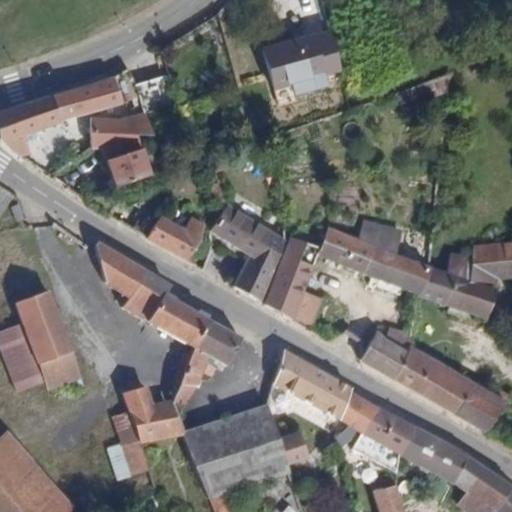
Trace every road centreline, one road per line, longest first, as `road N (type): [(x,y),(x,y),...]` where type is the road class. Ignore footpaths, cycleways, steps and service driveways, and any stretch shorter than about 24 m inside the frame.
road 1 (tertiary): [(0,164),(511,471)]
road 2 (tertiary): [(0,90),(120,50),(198,0)]
